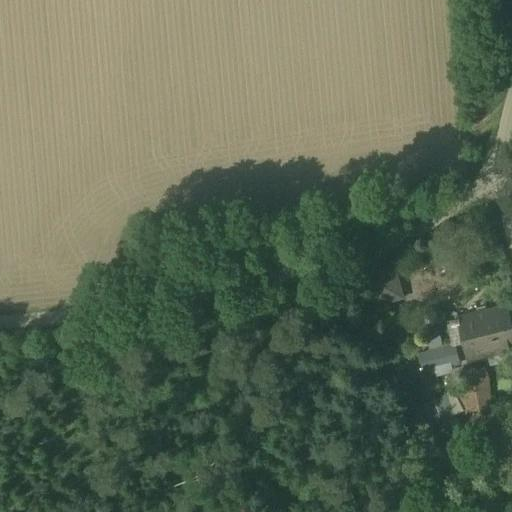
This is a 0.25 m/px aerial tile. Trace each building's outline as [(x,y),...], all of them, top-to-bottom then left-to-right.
[(397,262),(375,268),(384,301),(406,295),(397,262)] [(474,358),(511,346),(511,293),(462,306),(474,358)] [(429,348),(435,371),(467,360),(460,339),(429,348)] [(493,360),(467,364),(473,398),(499,395),(493,360)] [(447,390),(412,401),(418,425),(453,415),(447,390)]
